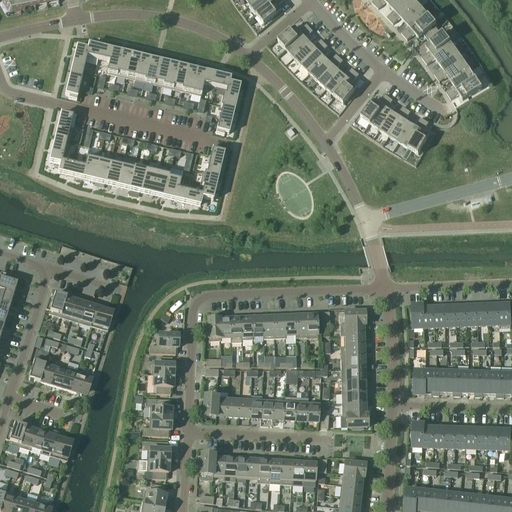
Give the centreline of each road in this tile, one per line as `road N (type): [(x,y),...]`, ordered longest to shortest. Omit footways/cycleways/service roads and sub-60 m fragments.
road 1 (residential): [(190,434),(198,298),(386,288)]
road 2 (residential): [(0,81),(14,95),(206,141)]
road 3 (residential): [(247,56),(192,25),(133,14),(75,19)]
road 4 (residential): [(511,179),(366,222)]
road 5 (residential): [(331,441),(190,434)]
road 6 (residential): [(12,393),(52,270)]
road 7 (residential): [(386,288),(511,284)]
